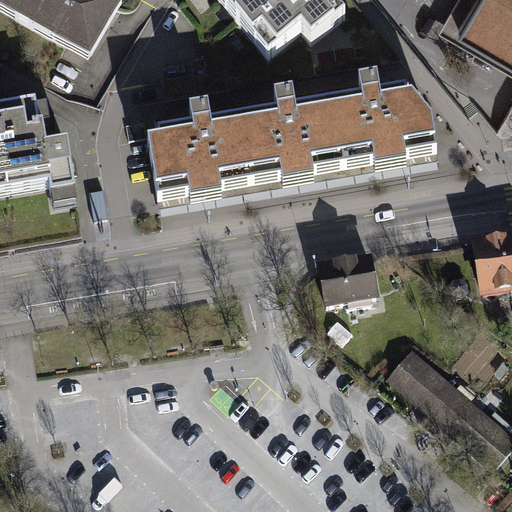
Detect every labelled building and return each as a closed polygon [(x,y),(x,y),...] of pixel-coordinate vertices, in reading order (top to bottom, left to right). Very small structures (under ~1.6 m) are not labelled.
[(115,0),(0,0),(0,11),(90,64),(124,5),(115,0)] [(323,0),(212,0),(228,20),(243,9),(260,30),(246,40),(263,61),(296,35),(304,45),(338,19),(323,0)] [(511,0),(474,0),(457,29),(511,60),(511,0)] [(356,104),(325,108),(337,182),(434,165),(427,126),(407,104),(401,105),(401,97),(375,101),(372,85),(353,88),(356,104)] [(337,182),(325,108),(288,115),(285,99),(266,103),(269,118),(234,124),(247,198),(337,182)] [(43,100),(0,106),(0,199),(54,190),(57,211),(83,206),(72,139),(50,143),(43,100)] [(247,198),(234,124),(204,130),(201,114),(182,117),(184,132),(156,137),(157,146),(140,149),(152,215),(247,198)] [(510,238),(471,246),(483,307),(511,301),(511,247),(510,238)] [(378,255),(316,267),(326,321),(388,309),(378,255)] [(511,452),(511,437),(414,356),(390,385),(495,473),(511,452)]
